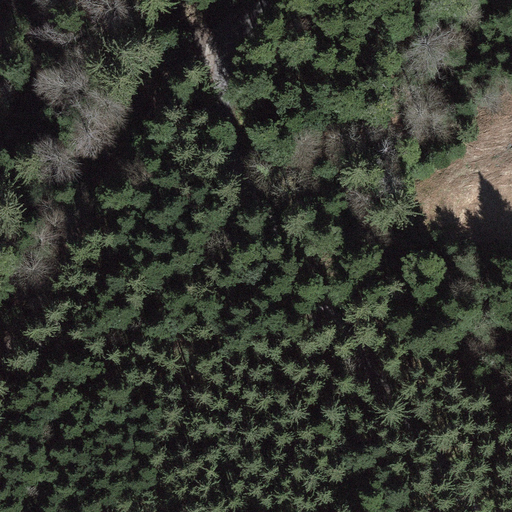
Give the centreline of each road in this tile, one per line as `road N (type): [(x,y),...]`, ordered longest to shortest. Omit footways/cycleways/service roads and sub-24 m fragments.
road 1 (unclassified): [(336,0),(248,59),(250,157),(377,390),(467,511)]
road 2 (track): [(248,59),(180,83),(127,158),(0,378)]
